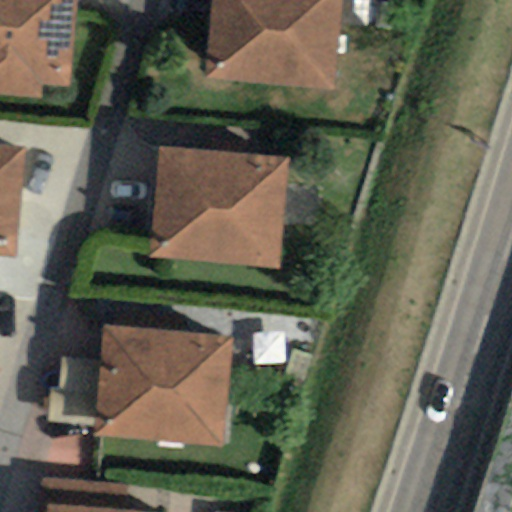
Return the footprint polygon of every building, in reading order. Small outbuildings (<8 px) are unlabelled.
[(80,0),(0,0),(0,65),(74,73),(80,0)] [(356,0),(230,0),(224,66),(350,77),(356,0)] [(40,140),(0,136),(0,242),(30,246),(40,140)] [(306,151),(180,140),(170,245),(296,256),(306,151)] [(249,331),(123,320),(114,425),(239,436),(249,331)] [(193,511),(194,509),(68,497),(66,511),(193,511)]
